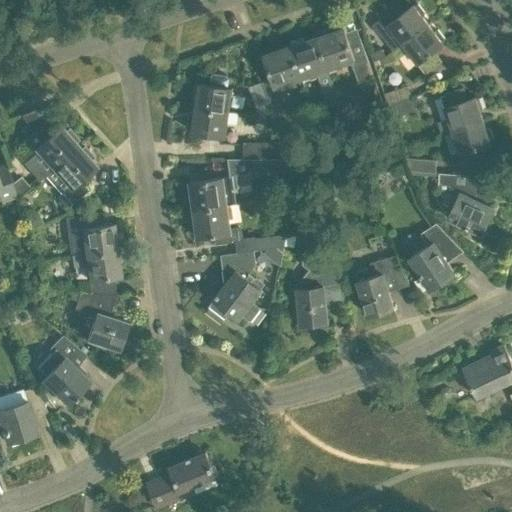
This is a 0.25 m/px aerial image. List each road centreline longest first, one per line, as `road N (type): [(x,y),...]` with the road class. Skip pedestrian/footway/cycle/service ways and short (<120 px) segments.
road 1 (residential): [(183,422),(125,30)]
road 2 (residential): [(183,422),(343,379),(511,301)]
road 3 (residential): [(0,503),(183,422)]
road 4 (residential): [(0,73),(125,30)]
